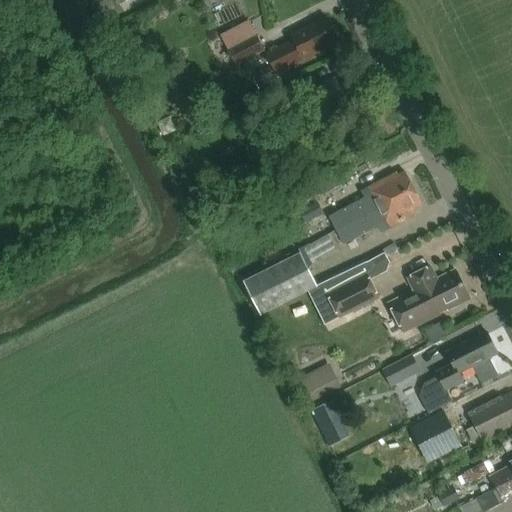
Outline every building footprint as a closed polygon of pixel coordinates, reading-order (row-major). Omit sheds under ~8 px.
[(90,0),(99,18),(115,11),(110,0),(90,0)] [(276,74),(291,66),(303,60),(304,61),(340,42),(328,18),(292,37),(294,42),(281,48),(266,55),(272,68),(253,77),(259,90),(279,80),(276,74)] [(257,36),(229,52),(237,66),(265,51),(257,36)] [(305,103),(310,111),(290,122),(297,135),(317,125),(360,102),(357,97),(363,94),(354,76),(348,79),(346,73),(312,91),(315,98),(305,103)] [(361,220),(415,192),(406,173),(398,176),(397,174),(360,193),(363,198),(328,217),(333,226),(358,213),(361,220)] [(343,246),(387,222),(390,228),(414,215),(412,211),(423,206),(415,192),(361,220),(358,213),(333,226),(343,246)] [(305,223),(324,213),(318,203),(299,212),(305,223)] [(258,316),(315,288),(298,254),(241,282),(258,316)] [(405,333),(470,300),(455,271),(437,280),(431,268),(408,280),(414,291),(390,304),(405,333)] [(340,320),(380,299),(367,274),(327,294),(340,320)] [(448,336),(441,323),(433,327),(440,340),(448,336)] [(453,364),(434,373),(437,378),(425,384),(420,397),(429,414),(453,402),(447,391),(463,384),(458,374),(497,354),(487,334),(448,353),(453,364)] [(381,370),(389,386),(418,371),(410,354),(381,370)] [(308,404),(341,387),(330,364),(296,381),(308,404)] [(507,423),(511,420),(511,395),(502,399),(501,397),(468,413),(475,427),(464,432),(471,446),(509,427),(507,423)] [(333,402),(312,412),(330,448),(351,438),(333,402)] [(496,488),(511,480),(511,462),(511,463),(511,464),(511,466),(490,477),(496,488),(470,502),(496,488)] [(481,464),(463,474),(468,484),(487,474),(481,464)] [(485,511),(503,503),(502,500),(511,494),(511,480),(496,488),(470,502),(458,508),(460,511),(485,511)] [(457,501),(451,490),(439,496),(445,507),(457,501)]
